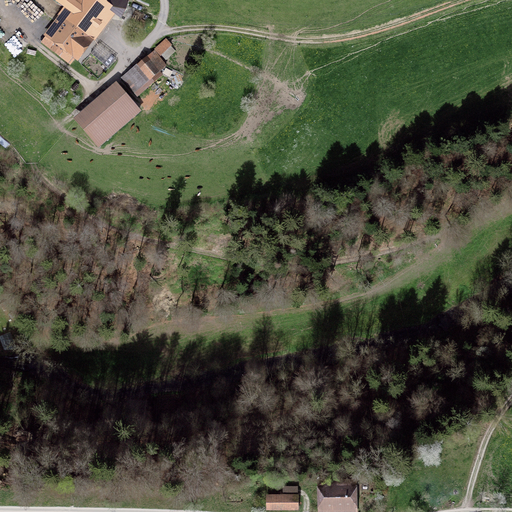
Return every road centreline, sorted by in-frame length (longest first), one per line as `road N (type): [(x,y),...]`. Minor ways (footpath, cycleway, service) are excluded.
road 1 (track): [(158,30),(342,38),(463,0)]
road 2 (track): [(0,509),(163,511)]
road 3 (track): [(463,511),(488,431),(511,395)]
